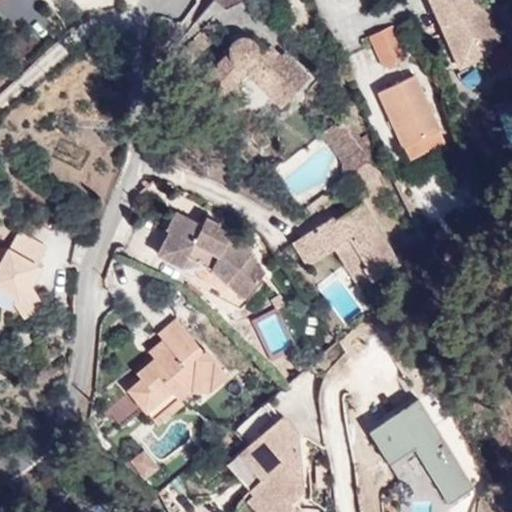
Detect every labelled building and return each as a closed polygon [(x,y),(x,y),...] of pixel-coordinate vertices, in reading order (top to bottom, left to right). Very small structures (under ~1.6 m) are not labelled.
[(219,0),(226,9),(245,0),(219,0)] [(430,0),(459,65),(482,54),(480,48),(498,40),(486,10),(476,5),(473,0),(430,0)] [(369,37),(382,67),(406,56),(393,26),(369,37)] [(246,72),(281,105),(307,76),(282,53),(278,57),(267,46),(263,52),(244,36),(237,36),(233,38),(229,43),(227,51),(203,78),(222,97),(246,72)] [(401,146),(404,144),(435,130),(438,127),(431,113),(427,103),(414,75),(378,92),(401,146)] [(432,101),(427,103),(431,113),(437,110),(432,101)] [(340,162),(345,176),(366,160),(339,121),(322,133),(340,162)] [(435,130),(404,144),(411,159),(441,144),(435,130)] [(362,267),(370,281),(398,264),(362,203),(334,221),(330,217),(295,241),(307,263),(334,247),(349,238),(366,265),(362,267)] [(160,254),(182,265),(189,254),(212,267),(242,296),(263,274),(249,256),(252,251),(244,243),(229,236),(231,232),(218,225),(215,231),(200,223),(175,210),(166,229),(170,232),(160,254)] [(205,215),(200,223),(215,231),(218,225),(219,222),(205,215)] [(9,247),(0,246),(0,284),(19,296),(13,302),(22,316),(41,302),(28,281),(46,246),(18,231),(9,247)] [(359,288),(370,281),(362,267),(366,265),(349,238),(334,247),(340,255),(359,288)] [(189,254),(182,265),(180,269),(213,292),(241,306),(246,299),(242,296),(212,267),(189,254)] [(151,366),(139,376),(150,389),(162,380),(171,390),(178,399),(189,390),(199,381),(207,392),(227,375),(205,348),(202,350),(176,318),(159,333),(162,338),(142,355),(151,366)] [(150,389),(139,376),(127,387),(146,411),(171,390),(162,380),(150,389)] [(189,390),(207,392),(199,381),(189,390)] [(390,458),(417,442),(451,500),(476,486),(421,391),(369,421),(390,458)] [(247,490),(252,487),(258,481),(283,511),(296,511),(288,502),(302,490),(296,432),(280,418),(226,463),(247,490)] [(157,467),(144,450),(131,459),(145,476),(157,467)] [(283,511),(258,481),(252,487),(272,511),(283,511)]
